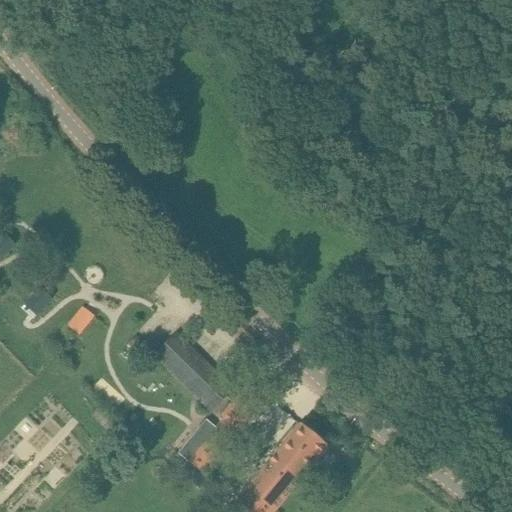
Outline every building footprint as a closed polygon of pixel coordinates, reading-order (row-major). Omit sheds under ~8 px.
[(0,256),(3,260),(15,248),(0,234),(0,256)] [(37,291),(51,305),(62,293),(48,279),(37,291)] [(84,309),(70,327),(80,335),(94,317),(84,309)] [(176,333),(162,348),(153,357),(211,413),(233,390),(176,333)] [(266,396),(250,382),(223,414),(226,416),(218,426),(213,422),(184,458),(204,474),(266,396)] [(274,511),(328,447),(300,424),(227,511),(274,511)]
